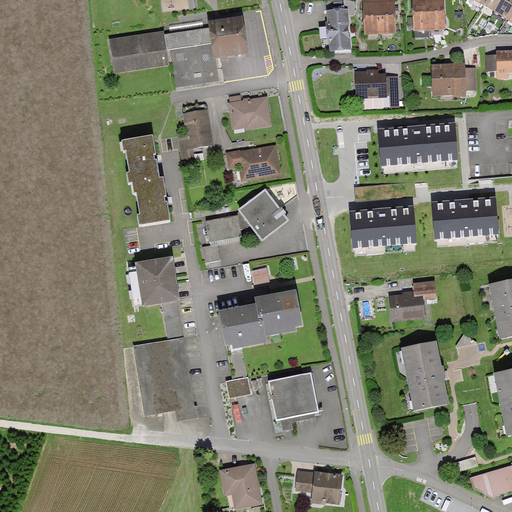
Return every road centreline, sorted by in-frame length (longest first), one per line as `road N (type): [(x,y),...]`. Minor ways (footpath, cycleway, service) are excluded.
road 1 (tertiary): [(370,463),(293,64)]
road 2 (residential): [(293,64),(403,59),(511,39)]
road 3 (residential): [(134,438),(270,451)]
road 4 (residential): [(370,463),(497,511)]
road 5 (track): [(0,426),(134,438)]
